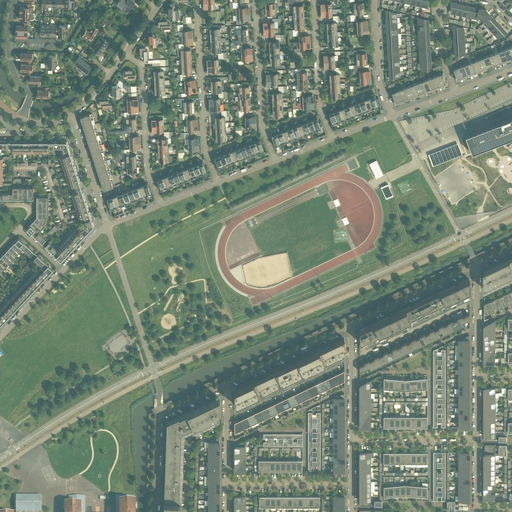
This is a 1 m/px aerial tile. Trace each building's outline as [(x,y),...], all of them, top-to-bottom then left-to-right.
[(66,9),(71,9),(71,0),(65,0),(66,1),(63,1),(62,6),(66,7),(65,7),(66,7),(66,9)] [(119,10),(119,11),(126,0),(119,0),(117,2),(116,1),(113,5),(115,7),(118,4),(122,7),(119,10)] [(126,0),(119,11),(120,12),(122,9),(128,13),(133,7),(135,3),(135,2),(132,0),(126,0)] [(454,13),(460,14),(462,5),(457,3),(454,13)] [(19,12),(19,13),(33,13),(33,7),(32,7),(31,7),(30,7),(30,4),(29,4),(25,4),(25,7),(20,7),(19,7),(20,7),(20,8),(19,8),(19,12)] [(460,14),(466,16),(468,6),(462,5),(460,14)] [(466,16),(472,17),(474,7),(468,6),(466,16)] [(179,10),(176,10),(176,9),(174,10),(173,7),(171,7),(168,7),(168,16),(171,16),(171,18),(172,18),(172,19),(176,19),(176,18),(179,18),(179,10)] [(481,19),(482,21),(490,14),(486,10),(480,9),(478,18),(481,19)] [(25,22),(27,22),(30,22),(30,19),(31,19),(33,19),(33,13),(19,13),(19,14),(19,17),(19,18),(19,19),(25,19),(25,22)] [(482,21),(487,26),(494,19),(490,14),(482,21)] [(418,18),(418,26),(428,25),(428,20),(418,18)] [(487,26),(491,30),(498,23),(494,19),(487,26)] [(158,21),(158,24),(158,27),(161,26),(161,28),(170,28),(170,24),(169,23),(167,23),(167,20),(158,21)] [(16,25),(16,31),(29,32),(29,26),(28,26),(28,25),(27,25),(27,26),(27,22),(25,22),(22,22),(22,26),(16,25)] [(491,30),(495,35),(502,28),(498,23),(491,30)] [(56,26),(56,32),(59,32),(59,36),(65,37),(65,36),(65,31),(66,31),(67,27),(65,27),(65,26),(66,26),(66,25),(59,25),(59,27),(56,26)] [(87,39),(90,41),(94,34),(95,35),(98,29),(92,26),(89,31),(86,30),(83,35),(88,38),(87,39)] [(502,28),(495,35),(497,37),(507,32),(502,28)] [(148,34),(149,43),(152,43),(152,45),(153,45),(153,46),(157,46),(157,45),(158,45),(158,40),(156,40),(156,37),(154,37),(154,34),(151,34),(148,34)] [(94,49),(100,54),(108,42),(101,37),(95,44),(97,45),(94,49)] [(139,47),(140,56),(143,56),(143,59),(144,59),(148,59),(148,58),(149,58),(149,53),(147,53),(147,50),(145,50),(145,47),(142,47),(139,47)] [(511,56),(508,48),(503,50),(507,59),(509,58),(509,59),(511,57),(511,56)] [(503,50),(498,51),(502,61),(505,60),(507,59),(503,50)] [(498,51),(493,53),(497,63),(499,62),(499,63),(502,61),(498,51)] [(32,60),(34,60),(34,53),(32,53),(30,53),(30,52),(26,52),(26,53),(20,53),(20,59),(26,59),(26,63),(31,63),(31,60),(32,60)] [(493,53),(488,55),(492,65),(495,64),(497,63),(493,53)] [(46,61),(46,66),(49,66),(49,67),(48,67),(49,67),(49,69),(55,69),(55,67),(55,65),(56,65),(57,61),(55,61),(55,56),(56,56),(56,55),(55,55),(49,55),(49,61),(46,61)] [(488,55),(483,57),(487,67),(489,66),(492,65),(488,55)] [(84,60),(79,56),(75,62),(83,69),(80,72),(85,75),(86,73),(87,72),(91,67),(84,61),(84,60)] [(483,57),(478,59),(482,69),(485,68),(485,67),(487,67),(483,57)] [(478,59),(473,61),(477,71),(479,70),(482,69),(478,59)] [(430,61),(420,62),(421,70),(430,66),(430,61)] [(473,61),(468,63),(472,73),(475,72),(475,71),(477,71),(473,61)] [(468,63),(463,65),(467,74),(469,74),(472,73),(468,63)] [(26,71),(26,74),(31,74),(32,71),(34,71),(34,64),(32,64),(21,64),(20,71),(21,71),(26,71)] [(463,65),(458,67),(462,77),(465,76),(465,75),(467,74),(463,65)] [(462,77),(458,67),(452,69),(453,74),(454,73),(456,78),(459,78),(462,77)] [(123,70),(123,73),(123,76),(126,76),(126,78),(129,78),(130,79),(135,79),(135,77),(136,77),(135,74),(135,72),(132,73),(132,70),(123,70)] [(443,73),(437,75),(441,85),(444,84),(444,83),(446,82),(444,77),(445,77),(443,73)] [(30,82),(35,82),(35,85),(40,85),(41,82),(41,83),(41,82),(43,82),(43,76),(41,76),(30,76),(30,75),(30,76),(29,82),(30,82)] [(437,75),(432,77),(436,86),(438,86),(441,85),(437,75)] [(432,77),(427,79),(431,89),(434,88),(434,87),(436,86),(432,77)] [(427,79),(422,81),(425,90),(427,89),(428,90),(431,89),(427,79)] [(422,81),(417,83),(421,93),(424,92),(424,91),(425,90),(422,81)] [(417,83),(412,85),(415,94),(417,93),(418,94),(421,93),(417,83)] [(112,85),(112,95),(115,94),(115,97),(116,97),(120,97),(120,96),(121,96),(121,91),(120,91),(120,88),(118,88),(117,85),(115,85),(112,85)] [(412,85),(407,87),(411,97),(414,95),(413,95),(415,94),(412,85)] [(37,90),(37,96),(36,97),(37,97),(37,96),(42,97),(42,98),(46,98),(46,97),(48,97),(50,97),(50,90),(49,90),(48,90),(48,87),(43,87),(43,90),(37,90)] [(407,87),(402,89),(405,98),(407,97),(407,98),(411,97),(407,87)] [(402,89),(397,91),(401,100),(404,99),(403,99),(405,98),(402,89)] [(401,100),(397,91),(390,93),(392,97),(393,97),(395,102),(397,101),(397,102),(401,100)] [(369,97),(369,98),(373,108),(378,106),(376,100),(375,97),(374,96),(375,96),(374,96),(372,97),(372,96),(369,97)] [(187,101),(187,98),(178,98),(178,102),(181,101),(181,107),(184,107),(194,107),(193,101),(191,101),(187,101)] [(364,99),(364,100),(368,110),(373,108),(369,98),(367,98),(364,99)] [(99,100),(99,103),(100,103),(100,106),(103,106),(103,108),(106,108),(106,109),(111,109),(111,107),(112,107),(112,104),(111,104),(111,103),(109,103),(108,100),(99,100)] [(359,101),(359,102),(363,111),(368,110),(364,100),(362,100),(359,101)] [(354,103),(358,113),(363,111),(359,102),(357,102),(354,103)] [(349,105),(353,115),(358,113),(354,103),(352,104),(349,105)] [(344,107),(347,117),(353,115),(349,105),(347,106),(344,107)] [(339,109),(342,119),(347,117),(344,107),(342,108),(339,109)] [(334,111),(337,121),(342,119),(339,109),(337,110),(336,110),(334,111)] [(337,121),(334,111),(332,112),(331,112),(329,113),(328,113),(331,119),(330,119),(331,123),(331,124),(337,121)] [(80,117),(83,127),(95,124),(91,113),(80,117)] [(511,137),(511,117),(465,135),(472,153),(511,137)] [(312,119),(312,120),(316,130),(321,128),(317,119),(317,118),(315,118),(312,119)] [(307,121),(307,122),(311,132),(316,130),(312,120),(310,120),(307,121)] [(302,123),(305,133),(311,132),(307,122),(305,122),(302,123)] [(297,125),(300,135),(305,133),(302,123),(300,124),(299,124),(297,125)] [(83,127),(87,138),(98,134),(95,124),(83,127)] [(291,127),(292,127),(295,137),(300,135),(297,125),(294,126),(291,127)] [(286,129),(287,129),(290,139),(295,137),(292,127),(289,128),(286,129)] [(281,131),(285,141),(290,139),(287,129),(284,130),(281,131)] [(276,133),(280,143),(285,141),(281,131),(279,132),(276,133)] [(280,143),(276,133),(274,134),(271,135),(273,141),(272,141),(274,145),(274,146),(280,143)] [(87,138),(90,148),(101,145),(98,134),(87,138)] [(254,141),(255,142),(258,152),(264,150),(260,141),(260,140),(257,140),(254,141)] [(57,141),(54,141),(54,152),(54,148),(62,148),(67,141),(60,141),(60,142),(57,142),(57,141)] [(69,147),(67,141),(62,148),(64,155),(64,156),(70,154),(68,147),(69,147)] [(249,143),(250,144),(253,153),(258,152),(255,142),(252,142),(249,143)] [(244,145),(248,155),(253,153),(250,144),(247,144),(244,145)] [(90,148),(93,159),(105,155),(101,145),(90,148)] [(239,147),(243,157),(248,155),(244,145),(242,146),(239,147)] [(234,149),(238,159),(243,157),(239,147),(237,148),(234,149)] [(229,151),(233,161),(238,159),(234,149),(232,150),(229,151)] [(224,153),(228,163),(233,161),(229,151),(227,152),(224,153)] [(219,155),(223,165),(228,163),(224,153),(222,154),(219,155)] [(70,156),(70,154),(64,156),(64,155),(60,157),(61,162),(72,158),(71,155),(70,156)] [(93,159),(97,169),(108,165),(105,155),(93,159)] [(223,165),(219,155),(217,156),(214,157),(216,163),(215,163),(217,167),(217,168),(223,165)] [(73,162),(72,158),(61,162),(63,167),(73,164),(73,162)] [(369,163),(376,178),(383,175),(376,160),(369,163)] [(197,163),(197,164),(201,173),(206,172),(203,163),(203,162),(203,161),(200,162),(197,163)] [(74,165),(73,164),(63,167),(65,172),(75,168),(74,165)] [(192,165),(192,166),(196,175),(201,173),(197,164),(195,164),(192,165)] [(97,169),(100,180),(112,176),(108,165),(97,169)] [(187,167),(191,177),(196,175),(192,166),(190,166),(187,167)] [(182,169),(186,179),(191,177),(187,167),(185,168),(182,169)] [(76,171),(75,168),(65,172),(66,177),(76,173),(76,172),(76,171)] [(177,171),(181,181),(186,179),(182,169),(180,170),(177,171)] [(172,173),(176,183),(181,181),(177,171),(175,172),(172,173)] [(77,175),(76,173),(66,177),(68,181),(79,178),(78,175),(77,175)] [(167,175),(171,185),(176,183),(172,173),(170,174),(167,175)] [(162,177),(166,187),(171,185),(167,175),(165,176),(162,177)] [(112,176),(100,180),(103,190),(115,186),(112,176)] [(166,187),(162,177),(160,178),(157,179),(159,185),(158,185),(160,189),(159,189),(160,190),(166,187)] [(74,185),(75,188),(80,187),(79,181),(80,181),(79,178),(68,181),(69,187),(74,185)] [(142,185),(146,195),(151,193),(148,184),(147,183),(148,183),(145,184),(142,185)] [(386,199),(393,196),(388,184),(380,187),(386,199)] [(137,187),(141,197),(146,195),(142,185),(140,186),(140,185),(137,187)] [(80,187),(75,188),(77,192),(71,193),(73,198),(84,195),(83,192),(82,192),(80,187)] [(132,189),(136,199),(141,197),(137,187),(135,188),(135,187),(132,189)] [(127,190),(127,191),(131,201),(136,199),(132,189),(130,190),(130,189),(127,190)] [(122,192),(122,193),(126,203),(131,201),(127,191),(125,191),(122,192)] [(117,194),(117,195),(121,204),(126,203),(122,193),(120,193),(117,194)] [(73,198),(75,203),(85,200),(84,198),(85,198),(84,195),(73,198)] [(112,196),(116,206),(121,204),(117,195),(115,195),(112,196)] [(116,206),(112,196),(110,197),(107,198),(109,204),(108,205),(109,208),(109,209),(116,206)] [(75,203),(76,208),(87,205),(86,201),(85,202),(85,200),(75,203)] [(76,208),(78,213),(88,210),(87,208),(88,208),(87,205),(76,208)] [(79,218),(84,217),(84,216),(90,214),(89,211),(88,211),(88,210),(78,213),(79,218)] [(37,217),(46,221),(46,218),(48,218),(48,212),(37,212),(37,217)] [(84,216),(84,217),(86,224),(94,226),(92,221),(91,218),(90,214),(84,216)] [(37,217),(33,221),(41,229),(45,225),(44,223),(46,221),(37,217)] [(33,221),(30,225),(38,233),(38,232),(41,229),(33,221)] [(77,227),(86,235),(88,233),(87,232),(90,230),(94,226),(86,224),(81,230),(77,227)] [(27,229),(34,236),(38,233),(30,225),(27,227),(28,228),(27,229)] [(55,225),(47,233),(50,235),(51,235),(58,228),(55,225)] [(77,227),(74,231),(81,238),(83,237),(83,238),(86,235),(77,227)] [(74,231),(70,235),(79,243),(81,240),(80,240),(81,238),(74,231)] [(38,233),(34,236),(42,243),(46,239),(38,232),(38,233)] [(70,235),(67,239),(74,246),(76,244),(76,245),(79,243),(70,235)] [(17,239),(14,241),(23,249),(26,245),(19,238),(17,239)] [(67,239),(63,242),(72,250),(74,248),(73,247),(74,246),(67,239)] [(13,244),(11,245),(19,253),(22,249),(23,249),(14,241),(12,244),(13,244)] [(45,247),(53,254),(56,250),(56,249),(49,242),(45,247)] [(63,242),(60,246),(67,253),(69,252),(69,253),(72,250),(63,242)] [(10,246),(7,249),(16,256),(19,253),(11,245),(10,247),(10,246)] [(34,252),(26,245),(23,249),(30,256),(34,252)] [(60,246),(56,249),(56,250),(65,258),(67,255),(66,254),(67,253),(60,246)] [(6,252),(4,253),(12,260),(16,256),(7,249),(5,251),(6,252)] [(56,250),(53,254),(60,261),(62,259),(62,260),(65,258),(56,250)] [(3,253),(0,256),(9,264),(12,260),(4,253),(3,254),(3,253)] [(33,259),(41,266),(45,262),(37,255),(33,259)] [(0,262),(5,268),(9,264),(0,256),(0,262)] [(502,263),(508,276),(511,274),(511,272),(506,261),(504,262),(503,262),(502,263)] [(52,269),(45,262),(41,266),(49,274),(52,271),(51,271),(52,269)] [(497,265),(503,279),(508,276),(502,263),(499,264),(497,265)] [(493,267),(492,267),(498,281),(503,279),(497,265),(494,266),(493,267)] [(41,266),(37,270),(45,277),(46,276),(47,276),(49,274),(41,266)] [(498,281),(492,267),(484,271),(484,288),(498,281)] [(37,270),(34,273),(42,281),(45,279),(44,279),(44,278),(45,277),(37,270)] [(34,273),(30,277),(38,284),(39,283),(40,283),(40,284),(42,281),(34,273)] [(30,277),(27,281),(35,289),(38,286),(37,286),(38,284),(30,277)] [(469,278),(445,290),(452,303),(463,298),(461,294),(469,290),(469,278)] [(27,281),(23,285),(31,292),(32,290),(33,291),(35,289),(27,281)] [(23,285),(20,288),(28,296),(31,294),(30,293),(30,294),(30,293),(31,292),(23,285)] [(20,288),(16,292),(24,299),(25,298),(26,298),(26,299),(28,296),(20,288)] [(445,290),(441,292),(445,301),(450,299),(451,303),(452,303),(445,290)] [(16,292),(13,296),(21,304),(24,301),(23,301),(24,299),(16,292)] [(441,292),(436,294),(441,304),(445,301),(441,292)] [(507,293),(499,297),(502,304),(506,302),(509,309),(511,307),(511,303),(510,300),(507,293)] [(436,294),(423,300),(429,313),(440,308),(439,304),(441,304),(436,294)] [(13,296),(9,300),(17,307),(18,305),(19,306),(21,304),(13,296)] [(499,297),(490,301),(494,308),(497,306),(501,313),(505,310),(502,304),(499,297)] [(9,300),(6,303),(14,311),(17,309),(16,308),(16,309),(16,308),(17,307),(9,300)] [(423,300),(418,302),(423,312),(427,310),(429,314),(429,313),(423,300)] [(494,308),(490,301),(484,304),(484,312),(489,310),(492,317),(497,314),(494,308)] [(418,302),(414,305),(418,314),(423,312),(418,302)] [(6,303),(2,307),(10,314),(11,313),(12,313),(12,314),(14,311),(6,303)] [(414,305),(401,311),(405,320),(407,324),(418,319),(417,315),(418,314),(414,305)] [(2,307),(0,309),(0,311),(7,319),(10,316),(9,316),(10,314),(2,307)] [(401,311),(396,313),(401,323),(405,320),(401,311)] [(396,313),(392,315),(396,325),(401,323),(396,313)] [(461,316),(459,317),(463,325),(462,322),(469,319),(469,313),(462,317),(461,316)] [(453,314),(452,315),(458,327),(463,325),(459,317),(457,318),(457,319),(456,320),(453,314)] [(392,315),(379,321),(383,331),(385,335),(396,329),(394,326),(396,325),(392,315)] [(452,320),(450,321),(454,329),(458,327),(452,315),(451,315),(454,321),(453,321),(452,320)] [(443,325),(441,326),(444,334),(449,332),(443,319),(442,320),(445,325),(443,326),(443,325)] [(444,319),(443,319),(449,332),(454,329),(450,321),(448,322),(448,323),(447,324),(444,319)] [(379,321),(374,324),(379,333),(383,331),(379,321)] [(484,326),(484,329),(495,329),(495,321),(485,326),(484,326)] [(434,329),(431,330),(435,338),(440,336),(434,323),(433,324),(435,330),(434,330),(434,329)] [(435,323),(434,323),(440,336),(444,334),(441,326),(438,327),(439,328),(438,328),(435,323)] [(374,324),(370,326),(374,335),(379,333),(374,324)] [(374,335),(370,326),(359,331),(359,347),(374,340),(372,336),(374,335)] [(426,327),(425,328),(431,341),(435,338),(431,330),(429,331),(429,332),(428,333),(426,327)] [(424,334),(422,335),(426,343),(431,341),(425,328),(423,328),(426,334),(425,335),(424,334)] [(415,338),(413,339),(417,347),(421,345),(415,332),(414,333),(417,338),(416,339),(415,338)] [(416,332),(415,332),(421,345),(426,343),(422,335),(420,336),(420,337),(419,337),(416,332)] [(458,340),(458,345),(469,345),(469,340),(469,335),(458,340)] [(407,336),(406,337),(412,349),(417,347),(413,339),(411,340),(411,341),(410,342),(407,336)] [(406,342),(404,343),(407,352),(412,349),(406,337),(405,337),(408,343),(406,343),(406,342)] [(344,338),(337,342),(342,353),(344,352),(344,348),(346,347),(344,344),(344,338)] [(397,347),(394,348),(398,356),(403,354),(397,341),(396,342),(398,347),(397,348),(397,347)] [(398,341),(397,341),(403,354),(407,352),(404,343),(401,345),(402,346),(400,346),(398,341)] [(337,342),(332,344),(338,355),(342,353),(337,342)] [(332,344),(328,346),(334,357),(334,358),(336,357),(336,356),(338,355),(332,344)] [(389,345),(388,346),(394,358),(398,356),(394,348),(392,349),(393,350),(391,351),(389,345)] [(328,346),(324,348),(329,360),(334,357),(328,346)] [(387,351),(385,352),(389,360),(394,358),(388,346),(386,346),(389,352),(388,352),(387,351)] [(324,348),(319,350),(325,362),(329,360),(324,348)] [(433,350),(433,360),(445,360),(445,350),(441,350),(441,352),(437,352),(437,348),(433,350)] [(379,349),(378,350),(384,363),(389,360),(385,352),(383,353),(383,354),(382,355),(379,349)] [(319,350),(315,352),(321,364),(325,362),(319,350)] [(378,355),(376,357),(380,365),(384,363),(378,350),(377,350),(380,356),(379,357),(378,355)] [(315,352),(311,354),(316,366),(321,364),(315,352)] [(306,356),(312,368),(312,369),(314,368),(314,367),(316,366),(311,354),(306,356)] [(369,360),(366,361),(369,367),(370,369),(375,367),(369,354),(368,355),(371,360),(369,361),(369,360)] [(370,354),(369,354),(375,367),(380,365),(376,357),(374,358),(374,359),(373,359),(370,354)] [(306,356),(302,358),(308,370),(312,368),(306,356)] [(302,358),(297,360),(303,372),(308,370),(302,358)] [(297,360),(293,362),(299,374),(303,372),(297,360)] [(433,360),(433,369),(445,369),(445,360),(433,360)] [(369,367),(366,361),(364,362),(365,363),(359,366),(359,371),(369,367)] [(293,362),(289,364),(294,376),(299,374),(293,362)] [(289,364),(284,366),(290,378),(291,379),(293,378),(292,377),(294,376),(289,364)] [(284,366),(280,368),(286,380),(290,378),(284,366)] [(280,368),(276,371),(281,382),(286,380),(280,368)] [(433,369),(433,379),(445,379),(445,369),(433,369)] [(344,370),(335,375),(338,383),(344,380),(344,370)] [(276,371),(271,373),(277,384),(281,382),(276,371)] [(271,373),(267,375),(273,387),(277,384),(271,373)] [(267,375),(263,377),(268,389),(269,390),(271,389),(270,388),(273,387),(267,375)] [(335,375),(328,378),(332,386),(338,383),(335,375)] [(263,377),(258,379),(264,391),(268,389),(263,377)] [(328,378),(321,381),(325,389),(332,386),(328,378)] [(258,379),(254,381),(260,393),(264,391),(258,379)] [(433,379),(433,389),(445,389),(445,379),(433,379)] [(359,388),(359,389),(370,389),(370,380),(360,385),(360,388),(359,388)] [(254,381),(250,383),(255,395),(260,393),(254,381)] [(321,381),(314,384),(318,393),(325,389),(321,381)] [(250,383),(245,385),(251,397),(255,395),(250,383)] [(314,384),(307,388),(311,396),(318,393),(314,384)] [(245,385),(241,387),(247,399),(247,400),(249,399),(249,398),(251,397),(245,385)] [(241,387),(237,389),(242,401),(247,399),(241,387)] [(307,388),(301,391),(305,399),(311,396),(307,388)] [(242,401),(237,389),(235,390),(234,390),(234,396),(233,397),(234,400),(234,405),(242,401)] [(433,389),(433,398),(445,398),(445,389),(433,389)] [(301,391),(294,394),(298,402),(305,399),(301,391)] [(333,398),(333,403),(344,403),(344,398),(344,393),(333,398)] [(294,394),(287,397),(291,405),(298,402),(294,394)] [(206,403),(192,410),(167,422),(163,511),(178,511),(180,482),(182,482),(182,477),(180,477),(181,446),(183,446),(184,441),(181,441),(181,432),(219,414),(219,397),(206,403)] [(287,397),(280,401),(284,409),(291,405),(287,397)] [(433,398),(433,408),(445,408),(445,398),(433,398)] [(280,401),(274,404),(277,412),(284,409),(280,401)] [(274,404),(267,407),(271,415),(277,412),(274,404)] [(267,407),(260,410),(264,418),(271,415),(267,407)] [(433,408),(433,417),(445,417),(445,408),(433,408)] [(260,410),(253,413),(257,422),(264,418),(260,410)] [(253,413),(246,417),(250,425),(257,422),(253,413)] [(308,419),(308,423),(320,423),(320,413),(316,413),(316,415),(312,415),(312,413),(308,413),(308,417),(308,419)] [(246,417),(240,420),(244,428),(250,425),(246,417)] [(445,417),(433,417),(433,427),(437,427),(437,423),(441,422),(441,427),(445,427),(445,417)] [(244,428),(240,420),(234,423),(234,433),(244,428)] [(308,423),(308,426),(308,428),(308,432),(320,432),(320,423),(308,423)] [(308,432),(308,436),(308,438),(308,442),(320,442),(320,432),(308,432)] [(273,446),(273,434),(269,434),(268,434),(263,434),(263,438),(268,438),(268,442),(263,442),(263,444),(263,446),(273,446)] [(283,434),(279,434),(277,434),(273,434),(273,446),(283,446),(283,434)] [(293,434),(289,434),(287,434),(283,434),(283,446),(293,446),(293,434)] [(302,434),(298,434),(297,434),(293,434),(293,446),(302,446),(302,434)] [(208,442),(208,447),(219,447),(219,442),(219,437),(208,442)] [(234,451),(234,452),(245,452),(245,440),(235,445),(235,446),(234,446),(234,451)] [(308,442),(308,446),(308,447),(308,452),(320,452),(320,442),(308,442)] [(308,452),(308,455),(308,457),(308,461),(320,461),(320,452),(308,452)] [(433,452),(433,462),(445,462),(445,452),(433,452)] [(320,461),(308,461),(308,465),(308,467),(308,471),(312,471),(312,466),(316,466),(316,471),(320,471),(320,461)] [(433,462),(433,472),(445,472),(445,462),(433,462)] [(433,472),(433,481),(445,481),(445,472),(433,472)] [(433,481),(433,491),(445,491),(445,481),(433,481)] [(445,491),(433,491),(433,501),(437,501),(437,496),(441,496),(441,501),(445,501),(445,491)] [(135,511),(136,504),(132,504),(132,496),(116,496),(115,511),(84,511),(85,496),(69,496),(69,504),(65,504),(64,511),(135,511)] [(41,511),(42,497),(16,497),(15,511),(41,511)]
